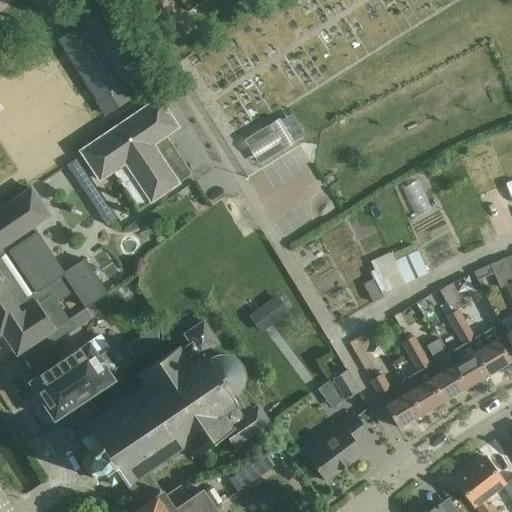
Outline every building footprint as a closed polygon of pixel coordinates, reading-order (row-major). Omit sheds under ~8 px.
[(65,36),(59,40),(100,106),(106,116),(133,99),(127,89),(124,85),(148,70),(110,9),(109,8),(65,36)] [(151,202),(155,199),(179,185),(178,183),(190,175),(165,138),(178,129),(159,99),(80,151),(99,180),(114,170),(138,207),(150,200),(151,202)] [(280,120),(244,141),(258,164),(293,143),(280,120)] [(435,179),(440,189),(462,179),(457,169),(435,179)] [(0,287),(51,253),(32,226),(49,214),(31,188),(0,209),(0,287)] [(399,199),(410,229),(427,223),(415,192),(399,199)] [(213,216),(197,229),(227,267),(244,254),(213,216)] [(316,248),(291,262),(299,277),(324,263),(316,248)] [(427,272),(416,251),(406,257),(417,277),(427,272)] [(407,283),(396,262),(391,252),(380,258),(396,288),(407,283)] [(17,354),(19,353),(21,352),(45,336),(69,320),(58,302),(75,291),(86,307),(107,293),(84,258),(63,272),(51,253),(0,287),(0,334),(3,333),(17,354)] [(396,288),(380,258),(377,253),(369,257),(371,261),(370,261),(374,269),(369,272),(375,282),(380,294),(381,296),(396,288)] [(511,282),(511,256),(502,261),(511,282)] [(417,277),(406,257),(396,262),(407,283),(417,277)] [(511,282),(502,261),(476,271),(478,277),(492,272),(499,288),(506,286),(511,301),(511,300),(511,282)] [(380,294),(375,282),(365,287),(373,303),(382,299),(381,296),(380,294)] [(452,284),(445,288),(437,293),(450,315),(455,312),(464,326),(453,332),(461,346),(467,343),(475,338),(458,309),(465,305),(452,284)] [(275,296),(262,306),(274,322),(287,312),(275,296)] [(262,306),(248,316),(259,332),(274,322),(262,306)] [(453,332),(464,326),(455,312),(450,315),(445,318),(453,332)] [(69,320),(45,336),(51,345),(75,329),(69,320)] [(220,344),(204,320),(183,334),(189,343),(181,348),(179,346),(137,373),(145,386),(85,426),(90,433),(81,439),(89,451),(80,458),(94,479),(103,473),(111,485),(121,478),(128,488),(130,486),(141,503),(162,488),(150,471),(185,447),(192,457),(224,436),(233,450),(241,445),(240,443),(270,423),(258,405),(252,408),(241,391),(243,387),(244,386),(245,381),(246,379),(246,376),(246,374),(246,372),(245,370),(244,368),(243,365),(239,360),(235,357),(232,355),(230,355),(227,354),(225,354),(222,354),(218,354),(216,355),(212,349),(220,344)] [(159,326),(143,337),(151,348),(159,342),(159,326)] [(371,331),(352,343),(359,354),(364,351),(378,343),(371,331)] [(55,419),(82,402),(115,379),(111,373),(121,366),(101,335),(30,382),(55,419)] [(45,336),(21,352),(27,361),(51,345),(45,336)] [(408,359),(420,352),(412,338),(400,345),(408,359)] [(474,353),(487,376),(510,362),(497,340),(474,353)] [(440,373),(429,379),(442,402),(464,389),(445,356),(436,341),(425,348),(440,373)] [(467,343),(461,346),(445,356),(464,389),(487,376),(474,353),(467,343)] [(416,373),(423,369),(428,366),(420,352),(408,359),(416,373)] [(407,391),(406,392),(420,415),(442,402),(429,379),(423,369),(416,373),(401,382),(407,391)] [(360,391),(349,370),(334,378),(345,399),(360,391)] [(379,397),(391,390),(382,374),(371,381),(372,382),(371,383),(379,397)] [(4,391),(18,410),(31,400),(17,382),(4,391)] [(384,405),(387,411),(398,428),(420,415),(406,392),(384,405)] [(306,455),(313,465),(325,481),(364,453),(356,442),(368,432),(354,413),(340,423),(343,428),(306,455)] [(266,453),(238,472),(247,485),(275,466),(266,453)] [(504,486),(495,473),(483,457),(454,477),(478,511),(494,511),(490,505),(486,508),(482,502),(504,486)] [(141,503),(129,510),(130,511),(216,511),(217,511),(202,490),(189,498),(180,485),(166,495),(162,488),(141,503)]
